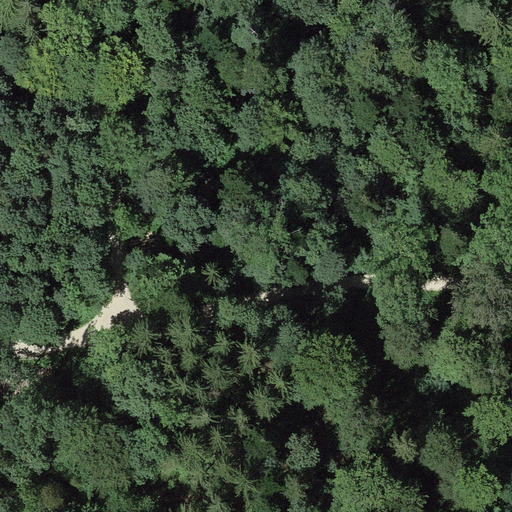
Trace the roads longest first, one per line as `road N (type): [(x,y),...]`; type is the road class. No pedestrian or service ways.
road 1 (track): [(511,287),(327,284),(121,334)]
road 2 (track): [(121,334),(95,0)]
road 3 (track): [(121,334),(0,347)]
